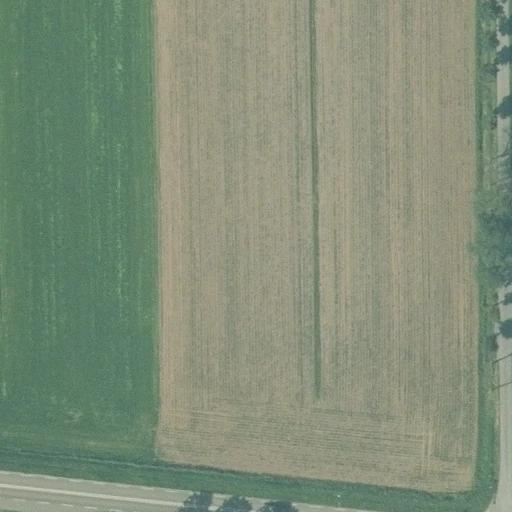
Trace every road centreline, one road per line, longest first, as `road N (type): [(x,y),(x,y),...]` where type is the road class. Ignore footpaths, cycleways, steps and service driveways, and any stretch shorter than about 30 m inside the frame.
road 1 (unclassified): [(505,511),(502,0)]
road 2 (secondary): [(224,511),(0,489)]
